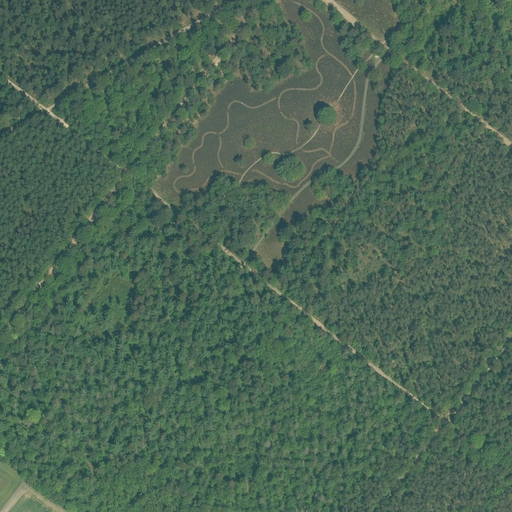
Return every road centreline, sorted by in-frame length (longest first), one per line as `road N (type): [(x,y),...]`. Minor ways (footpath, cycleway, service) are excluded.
road 1 (track): [(511,475),(126,174)]
road 2 (unknown): [(207,0),(211,34),(190,52),(106,178),(115,202),(97,246),(0,362)]
road 3 (track): [(0,137),(237,0)]
road 4 (track): [(323,0),(511,146)]
road 5 (track): [(126,174),(262,0)]
road 6 (track): [(377,511),(511,339)]
road 7 (track): [(0,338),(126,174)]
road 8 (track): [(126,174),(0,75)]
road 9 (unknown): [(0,411),(64,436),(105,492),(106,511)]
